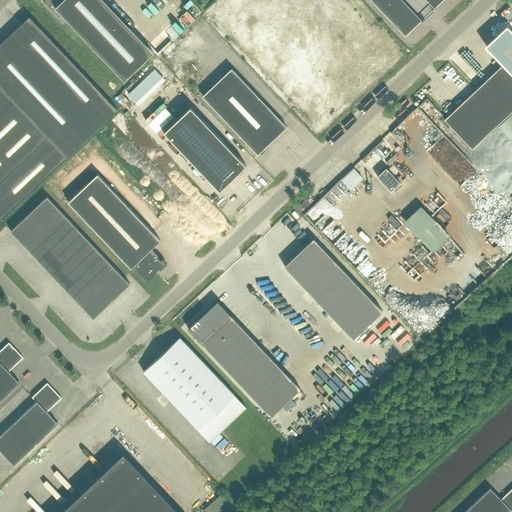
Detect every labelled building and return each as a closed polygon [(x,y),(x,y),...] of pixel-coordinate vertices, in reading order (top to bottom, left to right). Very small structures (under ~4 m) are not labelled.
[(44,0),(43,1),(59,17),(62,14),(124,80),(154,52),(104,0),(44,0)] [(371,0),(405,36),(420,21),(399,0),(429,0),(435,7),(442,0),(371,0)] [(0,219),(0,220),(118,109),(29,16),(42,31),(36,37),(22,22),(0,43),(0,219)] [(484,82),(477,88),(446,118),(444,119),(472,148),(511,110),(511,30),(510,29),(489,50),(502,64),(484,82)] [(287,126),(231,68),(202,95),(257,154),(287,126)] [(168,103),(151,120),(162,131),(179,114),(168,103)] [(164,131),(219,190),(246,165),(190,106),(164,131)] [(355,188),(367,176),(357,166),(345,179),(355,188)] [(391,191),(400,182),(386,167),(377,176),(391,191)] [(160,240),(97,174),(68,201),(131,267),(132,266),(135,269),(134,270),(146,283),(156,273),(155,272),(164,263),(157,256),(158,254),(152,248),(160,240)] [(93,318),(130,283),(47,196),(10,231),(93,318)] [(408,221),(438,251),(455,235),(425,204),(408,221)] [(383,310),(313,237),(284,265),(353,339),(383,310)] [(202,343),(271,416),(301,388),(232,315),(217,300),(188,328),(202,343)] [(180,336),(143,371),(198,429),(235,395),(180,336)] [(9,371),(23,357),(9,342),(0,350),(0,400),(20,382),(9,371)] [(0,435),(0,450),(14,465),(58,423),(47,411),(61,397),(47,382),(32,397),(36,401),(0,435)] [(179,511),(123,452),(59,511),(179,511)] [(490,487),(463,511),(508,511),(510,510),(511,511),(511,488),(501,499),(490,487)]
